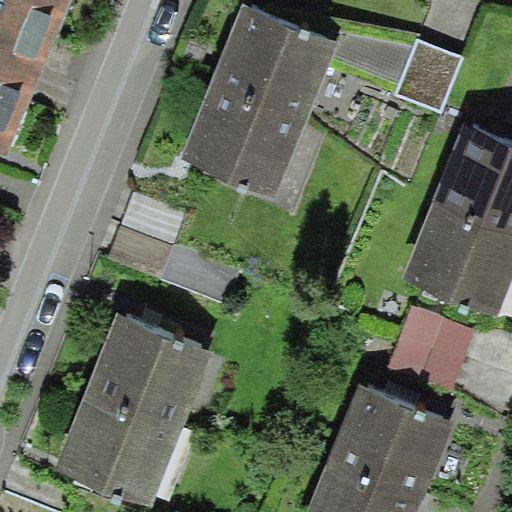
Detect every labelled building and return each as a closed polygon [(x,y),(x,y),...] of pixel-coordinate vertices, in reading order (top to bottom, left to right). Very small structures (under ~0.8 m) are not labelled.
[(73,0),(0,0),(0,152),(17,158),(73,0)] [(335,37),(241,5),(213,79),(309,115),(328,67),(440,114),(462,57),(414,38),(410,45),(335,37)] [(307,121),(212,85),(184,157),(280,194),(307,121)] [(511,290),(511,139),(467,122),(408,280),(503,315),(511,290)] [(252,234),(136,190),(109,260),(224,305),(252,234)] [(475,333),(406,309),(387,363),(456,387),(475,333)] [(214,353),(123,315),(60,465),(151,503),(214,353)] [(413,511),(453,412),(366,378),(313,511),(413,511)]
